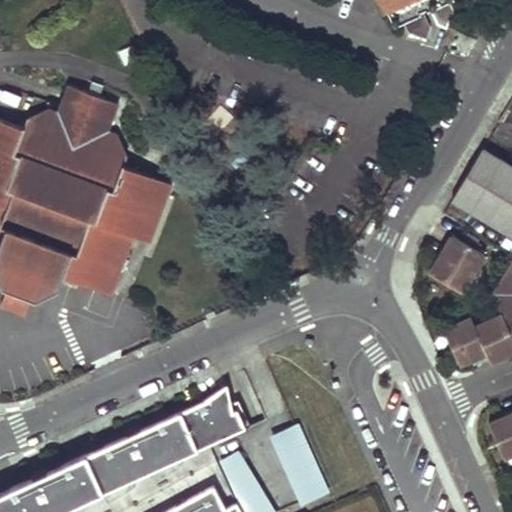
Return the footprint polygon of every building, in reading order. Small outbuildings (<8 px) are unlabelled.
[(429,6),(440,0),(383,0),(386,6),(388,5),(395,20),(402,17),(421,9),(429,6)] [(448,0),(440,0),(429,6),(437,25),(446,29),(453,11),(448,0)] [(421,9),(402,17),(408,32),(426,37),(430,28),(421,9)] [(112,293),(113,289),(134,235),(150,241),(172,183),(124,165),(127,156),(117,133),(108,130),(119,103),(68,84),(58,111),(50,108),(27,119),(24,127),(0,118),(0,273),(4,282),(9,284),(33,292),(37,294),(60,284),(63,275),(112,293)] [(511,236),(511,165),(482,148),(452,200),(511,236)] [(430,273),(463,292),(485,254),(452,235),(430,273)] [(511,263),(494,293),(503,313),(476,325),(472,317),(443,329),(460,365),(486,352),(491,362),(511,352),(511,263)] [(9,284),(1,305),(25,314),(33,292),(9,284)] [(0,492),(0,511),(56,511),(57,511),(87,498),(105,490),(135,477),(151,470),(181,456),(245,427),(234,401),(231,403),(227,385),(208,399),(141,429),(145,438),(131,444),(127,435),(47,471),(51,480),(37,486),(33,477),(0,492)] [(511,412),(504,416),(488,423),(504,457),(511,453),(511,412)] [(295,426),(273,436),(299,495),(321,485),(295,426)] [(145,438),(141,429),(127,435),(131,444),(145,438)] [(273,511),(238,452),(224,460),(248,511),(273,511)] [(183,461),(181,456),(151,470),(155,478),(183,461)] [(51,480),(47,471),(33,477),(37,486),(51,480)] [(137,482),(135,477),(105,490),(109,499),(137,482)] [(242,511),(237,502),(226,508),(213,485),(186,499),(192,511),(178,511),(175,506),(163,511),(242,511)] [(74,511),(89,503),(87,498),(57,511),(74,511)] [(175,506),(178,511),(192,511),(186,499),(175,506)]
